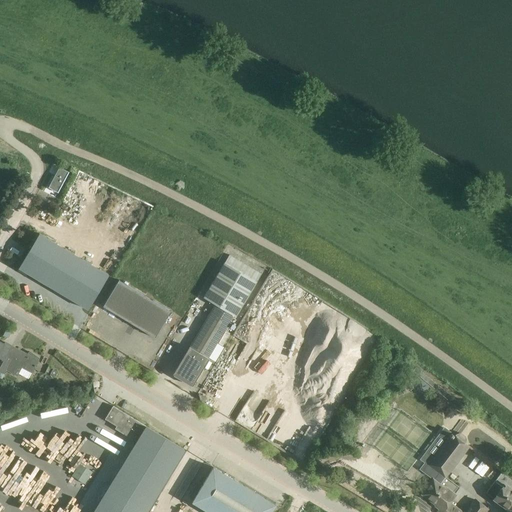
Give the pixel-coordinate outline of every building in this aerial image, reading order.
[(58,193),(69,172),(59,167),(48,188),(58,193)] [(87,175),(76,196),(100,208),(111,187),(87,175)] [(173,183),(172,185),(175,187),(174,190),(178,193),(179,189),(183,191),(184,189),(184,183),(179,179),(173,183)] [(122,214),(144,222),(150,207),(128,198),(122,214)] [(109,275),(39,234),(18,269),(88,310),(109,275)] [(103,248),(99,255),(104,258),(101,262),(114,269),(118,263),(121,258),(103,248)] [(13,261),(1,280),(8,284),(20,266),(13,261)] [(179,365),(174,374),(192,384),(197,376),(208,358),(217,343),(225,330),(232,318),(234,316),(236,317),(257,282),(225,263),(204,298),(216,306),(179,365)] [(103,306),(155,338),(170,311),(119,280),(103,306)] [(0,358),(4,361),(12,346),(6,343),(4,345),(0,342),(0,358)] [(29,352),(27,354),(12,346),(4,361),(0,367),(0,378),(1,380),(6,370),(17,376),(18,374),(28,379),(38,360),(38,358),(29,352)] [(153,368),(159,359),(149,352),(143,362),(153,368)] [(113,406),(105,419),(116,426),(117,427),(121,429),(119,431),(136,442),(145,426),(135,419),(113,406)] [(136,442),(101,500),(120,511),(147,511),(186,451),(145,426),(136,442)] [(468,446),(465,444),(466,442),(466,439),(465,436),(463,434),(459,433),(455,435),(454,436),(451,433),(428,464),(439,473),(428,486),(422,494),(440,508),(437,511),(441,511),(449,503),(460,488),(445,477),(468,446)] [(40,444),(38,449),(61,462),(64,458),(40,444)] [(271,511),(276,505),(213,467),(192,502),(208,511),(271,511)] [(511,511),(511,478),(503,472),(502,471),(486,493),(510,511),(511,511)] [(484,511),(487,509),(479,503),(475,500),(466,511),(461,511),(449,503),(441,511),(484,511)]
